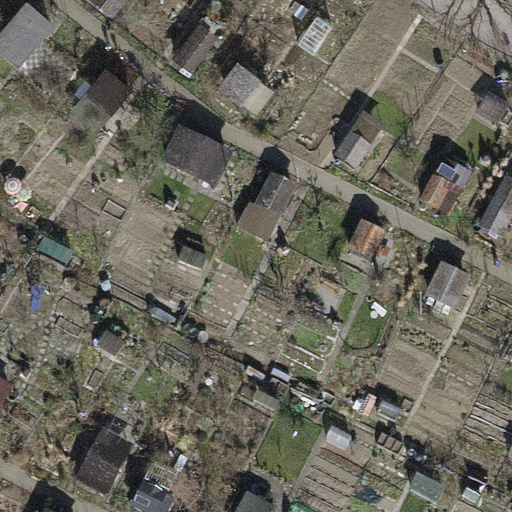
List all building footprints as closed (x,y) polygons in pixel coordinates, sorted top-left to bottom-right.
[(324,57),(294,39),(278,66),(308,83),(324,57)] [(108,91),(92,111),(126,139),(143,120),(108,91)] [(197,165),(185,188),(216,204),(227,180),(197,165)] [(406,275),(390,297),(414,313),(429,292),(406,275)] [(507,316),(469,295),(454,321),(492,343),(507,316)] [(145,439),(133,464),(169,481),(181,456),(145,439)] [(0,469),(0,503),(16,511),(18,511),(32,487),(0,469)] [(315,511),(323,499),(294,484),(279,511),(315,511)]
